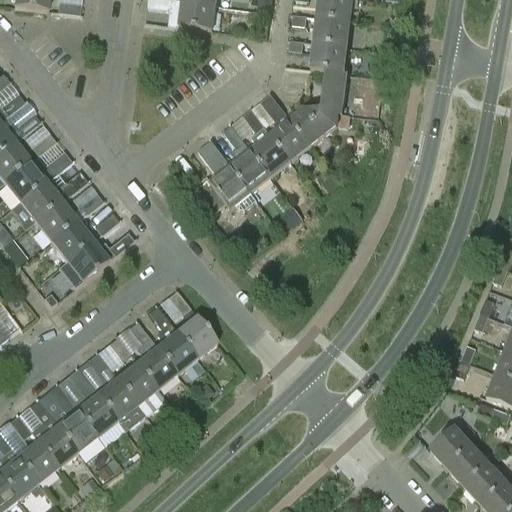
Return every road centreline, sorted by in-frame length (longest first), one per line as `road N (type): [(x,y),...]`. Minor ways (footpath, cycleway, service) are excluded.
road 1 (tertiary): [(334,423),(401,345),(438,284),(472,192),(497,65)]
road 2 (tertiary): [(448,57),(409,229),(376,295),(301,386)]
road 3 (tertiary): [(301,386),(164,511)]
road 4 (residential): [(301,386),(181,258)]
road 5 (residential): [(122,180),(254,75)]
road 6 (residential): [(102,155),(0,33)]
road 7 (residential): [(57,353),(181,258)]
road 8 (tertiary): [(236,511),(334,423)]
road 9 (residential): [(415,511),(334,423)]
